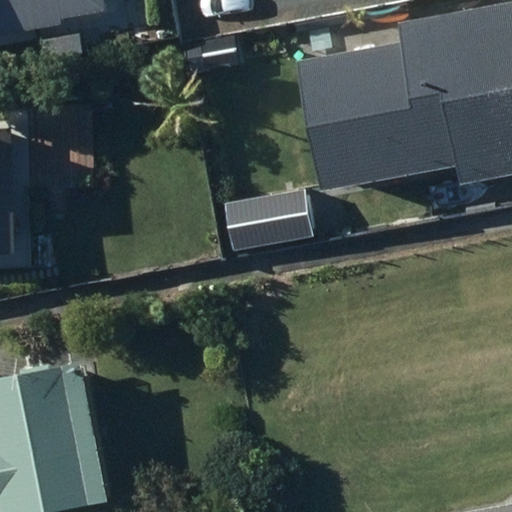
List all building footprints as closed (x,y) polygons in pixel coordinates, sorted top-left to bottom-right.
[(325,64),(313,66),(334,176),(350,173),(352,184),(486,157),(490,177),(511,172),(511,0),(505,0),(429,15),(433,32),(323,54),(325,64)] [(31,121),(0,122),(0,248),(36,246),(31,121)] [(344,199),(277,213),(284,248),(351,235),(344,199)] [(0,442),(0,511),(29,511),(131,495),(107,357),(0,376),(0,392),(8,441),(0,442)] [(511,511),(511,503),(465,511),(511,511)]
